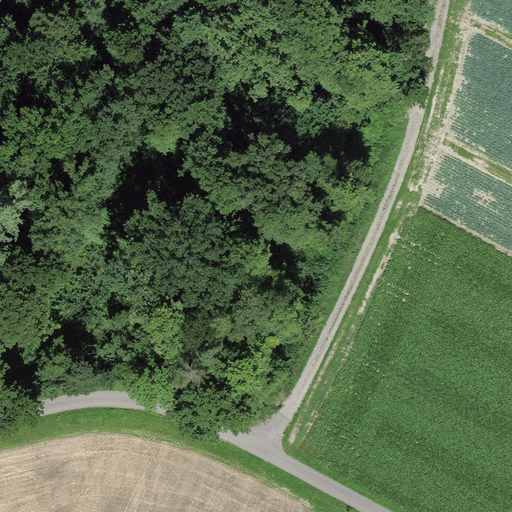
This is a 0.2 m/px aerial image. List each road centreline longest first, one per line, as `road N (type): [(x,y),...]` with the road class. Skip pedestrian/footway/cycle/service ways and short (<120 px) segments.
road 1 (track): [(443,0),(387,205),(267,449)]
road 2 (unclassified): [(0,416),(87,398),(173,409),(267,449),(379,511)]
